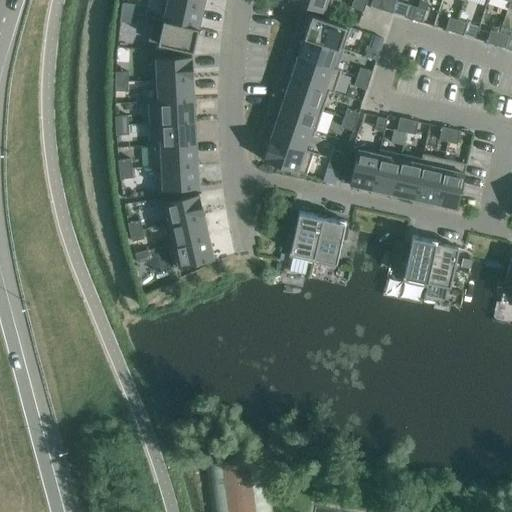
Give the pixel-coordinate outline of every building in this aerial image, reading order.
[(210,10),(211,0),(174,0),(174,4),(210,10)] [(336,0),(298,0),(298,2),(332,14),(336,0)] [(366,2),(359,0),(353,0),(351,7),(363,11),(366,2)] [(382,0),(372,0),(370,6),(379,9),(382,0)] [(206,31),(210,10),(174,4),(171,25),(206,31)] [(417,7),(408,4),(404,17),(413,20),(417,7)] [(426,10),(417,7),(413,20),(422,22),(426,10)] [(143,20),(144,11),(131,10),(130,19),(143,20)] [(347,49),(355,28),(321,16),(313,38),(347,49)] [(458,20),(449,17),(445,30),(454,32),(458,20)] [(142,30),(143,20),(130,19),(129,29),(142,30)] [(467,23),(458,20),(454,32),(463,35),(467,23)] [(167,48),(203,53),(206,31),(171,25),(167,48)] [(499,33),(490,30),(486,42),(495,45),(499,33)] [(508,35),(499,33),(495,45),(504,48),(508,35)] [(340,70),(347,49),(313,38),(306,58),(340,70)] [(379,51),(367,47),(364,56),(376,60),(379,51)] [(167,83),(203,81),(202,58),(166,60),(167,83)] [(334,90),(340,70),(306,58),(299,79),(334,90)] [(372,71),(360,67),(357,76),(369,80),(372,71)] [(139,84),(140,75),(127,74),(126,84),(139,84)] [(369,80),(357,76),(354,85),(366,89),(369,80)] [(327,111),(334,90),(299,79),(293,99),(327,111)] [(168,104),(204,102),(203,81),(167,83),(168,104)] [(139,93),(139,84),(126,84),(126,93),(139,93)] [(320,131),(327,111),(293,99),(286,120),(320,131)] [(169,126),(205,124),(204,102),(168,104),(169,126)] [(359,113),(346,108),(343,117),(356,122),(359,113)] [(387,118),(377,116),(374,129),(384,131),(387,118)] [(356,122),(343,117),(340,126),(353,131),(356,122)] [(409,119),(399,117),(397,130),(406,132),(409,119)] [(140,127),(139,118),(126,118),(127,128),(140,127)] [(418,121),(409,119),(406,132),(415,134),(418,121)] [(313,152),(320,131),(286,120),(279,140),(313,152)] [(170,147),(206,146),(205,124),(169,126),(170,147)] [(140,137),(140,127),(127,128),(127,137),(140,137)] [(451,129),(441,127),(439,139),(448,141),(451,129)] [(460,131),(451,129),(448,141),(457,143),(460,131)] [(306,173),(313,152),(279,140),(272,162),(306,173)] [(171,169),(207,167),(206,146),(170,147),(171,169)] [(345,154),(333,149),(330,158),(342,163),(345,154)] [(380,149),(379,149),(378,153),(357,149),(349,184),(371,189),(380,149)] [(401,154),(380,149),(371,189),(392,193),(401,154)] [(421,158),(401,154),(392,193),(413,198),(423,153),(422,153),(421,158)] [(444,158),(423,153),(413,198),(434,203),(444,158)] [(342,163),(330,158),(327,167),(339,171),(342,163)] [(466,163),(444,158),(434,203),(457,207),(466,163)] [(143,170),(142,161),(129,162),(130,172),(143,170)] [(172,192),(208,190),(207,167),(171,169),(172,192)] [(144,180),(143,170),(130,172),(131,181),(144,180)] [(208,196),(173,205),(179,227),(214,218),(208,196)] [(322,215),(299,210),(297,219),(288,256),(312,261),(322,215)] [(345,221),(322,215),(312,261),(335,266),(343,229),(345,221)] [(214,218),(179,227),(185,248),(219,239),(214,218)] [(155,233),(152,224),(140,228),(142,237),(155,233)] [(157,243),(155,233),(142,237),(144,246),(157,243)] [(436,240),(413,235),(411,244),(410,244),(402,281),(426,286),(436,240)] [(219,239),(185,248),(190,270),(225,261),(219,239)] [(436,241),(436,240),(426,286),(427,287),(428,282),(450,287),(457,254),(458,247),(436,242),(436,241)] [(163,263),(160,254),(148,257),(150,267),(163,263)] [(204,463),(210,511),(272,511),(265,455),(204,463)] [(291,480),(289,488),(296,489),(294,495),(313,498),(315,485),(291,480)]
